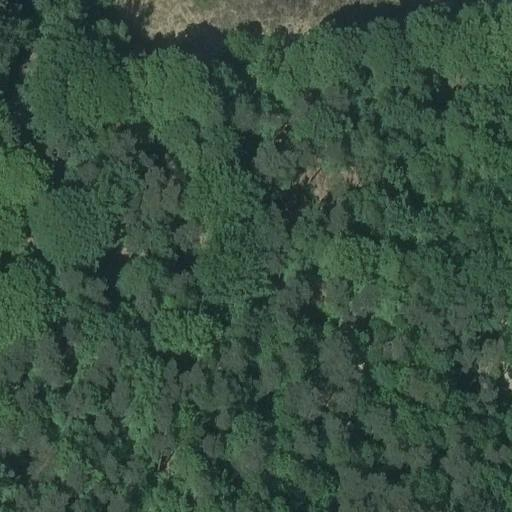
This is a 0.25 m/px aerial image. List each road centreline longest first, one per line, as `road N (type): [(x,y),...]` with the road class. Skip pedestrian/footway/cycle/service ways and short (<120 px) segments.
road 1 (track): [(498,46),(190,87),(0,125)]
road 2 (track): [(498,46),(511,437)]
road 3 (track): [(79,0),(12,122)]
